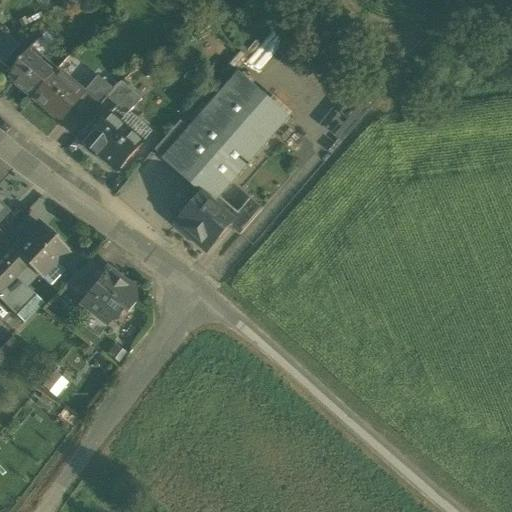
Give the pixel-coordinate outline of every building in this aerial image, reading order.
[(0,40),(0,64),(1,66),(19,46),(7,36),(0,40)] [(8,77),(34,99),(58,71),(59,70),(45,58),(42,61),(30,51),(8,77)] [(84,93),(58,71),(34,99),(61,122),(73,109),(85,94),(84,93)] [(239,75),(190,131),(167,157),(165,160),(204,193),(216,202),(248,166),(251,169),(253,167),(250,164),(289,118),(239,75)] [(88,122),(107,99),(107,98),(114,90),(98,77),(84,93),(85,94),(73,109),(88,122)] [(117,87),(114,90),(107,98),(107,99),(118,107),(127,96),(133,92),(122,83),(117,87)] [(142,100),(133,92),(127,96),(118,107),(128,116),(130,113),(142,100)] [(153,132),(130,113),(128,116),(121,123),(144,143),(153,132)] [(85,144),(119,173),(144,143),(121,123),(111,114),(85,144)] [(158,150),(167,157),(190,131),(181,123),(158,150)] [(191,239),(207,254),(231,226),(233,224),(232,223),(212,206),(216,202),(204,193),(176,225),(192,238),(191,239)] [(231,226),(241,235),(263,210),(251,200),(235,219),(232,223),(233,224),(231,226)] [(232,223),(235,219),(216,202),(212,206),(232,223)] [(7,212),(5,214),(0,219),(0,233),(3,237),(17,222),(7,212)] [(22,284),(21,284),(14,277),(26,265),(33,272),(38,277),(53,262),(56,265),(68,253),(42,227),(28,242),(23,239),(0,263),(0,301),(23,324),(43,303),(22,284)] [(65,285),(84,299),(103,275),(87,263),(65,285)] [(21,284),(22,284),(33,272),(26,265),(14,277),(21,284)] [(104,313),(111,319),(120,318),(131,304),(137,303),(135,287),(129,287),(122,282),(120,284),(114,279),(116,277),(117,276),(108,269),(103,275),(84,299),(80,305),(92,315),(104,313)] [(104,313),(92,315),(106,326),(111,319),(104,313)] [(97,337),(106,326),(92,315),(83,325),(97,337)] [(12,337),(0,349),(0,363),(20,345),(12,337)] [(127,355),(114,345),(106,355),(119,366),(127,355)] [(68,384),(53,372),(40,387),(55,399),(68,384)]
